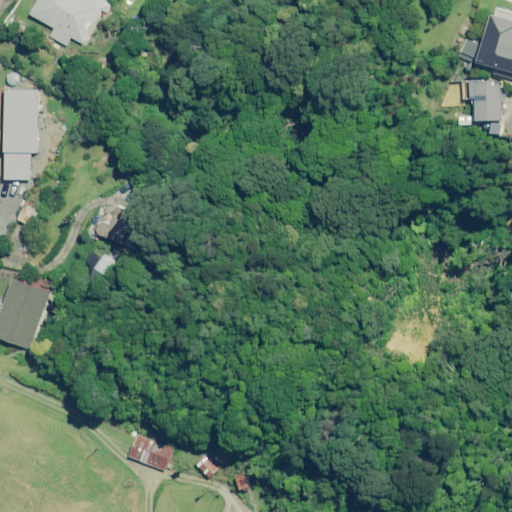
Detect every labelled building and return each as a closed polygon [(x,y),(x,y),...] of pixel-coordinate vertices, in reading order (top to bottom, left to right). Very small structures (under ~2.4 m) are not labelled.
[(104,8),(91,0),(37,0),(30,13),(55,27),(50,35),(67,45),(72,36),(83,43),(104,8)] [(511,11),(496,6),(478,61),(491,65),(489,71),(511,78),(511,11)] [(463,97),(472,97),(476,97),(475,118),(504,119),(505,80),(472,79),(464,79),(463,97)] [(51,117),(80,130),(89,111),(55,95),(48,110),(21,112),(22,132),(12,133),(14,161),(54,158),(51,117)] [(511,124),(493,124),(493,136),(511,136),(511,124)] [(24,201),(8,192),(0,208),(16,217),(24,201)] [(49,210),(27,202),(21,220),(43,227),(49,210)] [(138,214),(119,206),(112,224),(103,220),(98,232),(126,243),(138,214)] [(117,261),(106,253),(96,267),(106,275),(117,261)] [(0,335),(32,347),(52,292),(14,278),(3,310),(0,309),(0,335)] [(175,449),(138,433),(129,454),(166,469),(175,449)] [(222,466),(209,455),(199,466),(211,477),(222,466)] [(252,484),(245,472),(234,478),(240,490),(252,484)]
